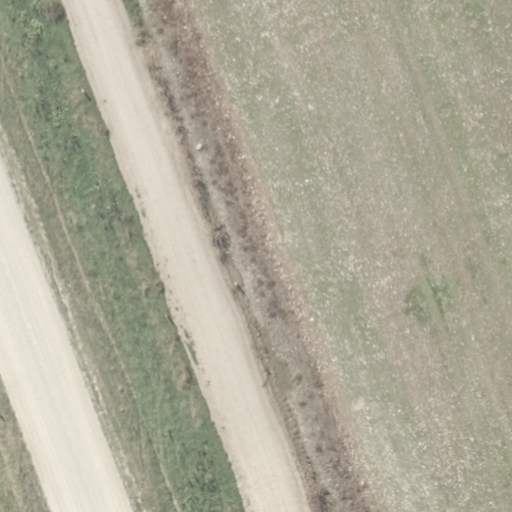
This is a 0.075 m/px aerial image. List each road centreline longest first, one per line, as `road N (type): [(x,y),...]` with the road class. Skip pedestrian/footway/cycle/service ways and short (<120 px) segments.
road 1 (track): [(109,0),(302,511)]
road 2 (unclassified): [(116,511),(0,201)]
